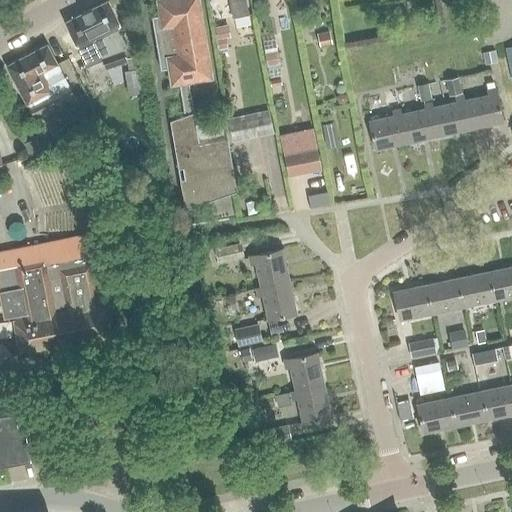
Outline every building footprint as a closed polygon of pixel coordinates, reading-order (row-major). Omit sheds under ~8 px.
[(179,83),(185,116),(170,122),(186,210),(238,190),(222,103),(216,105),(221,118),(196,123),(189,82),(211,77),(197,0),(163,0),(157,1),(160,16),(152,18),(152,16),(151,16),(161,72),(162,72),(162,71),(169,69),(172,85),(179,83)] [(229,0),(233,19),(249,15),(245,0),(229,0)] [(108,1),(65,22),(75,44),(86,68),(102,60),(105,69),(126,61),(122,50),(128,47),(122,34),(117,23),(118,23),(108,1)] [(228,25),(214,27),(216,39),(226,38),(226,39),(230,38),(228,25)] [(332,45),(329,31),(316,33),(319,47),(332,45)] [(216,39),(216,40),(218,50),(228,48),(226,39),(226,38),(216,39)] [(74,98),(57,65),(47,45),(6,66),(26,104),(27,104),(35,119),(74,98)] [(278,51),(264,53),(266,66),(280,64),(278,51)] [(392,75),(380,78),(382,90),(394,87),(392,75)] [(459,77),(446,80),(449,96),(455,95),(463,94),(459,77)] [(432,100),(428,83),(417,85),(420,102),(423,102),(431,100),(432,100)] [(463,97),(469,127),(501,120),(495,87),(487,89),(487,92),(463,97)] [(432,103),(438,133),(469,127),(463,97),(463,94),(455,95),(455,99),(432,103)] [(400,110),(406,139),(438,133),(432,103),(432,104),(431,100),(423,102),(424,105),(400,110)] [(406,139),(400,110),(399,106),(391,108),(391,112),(369,117),(374,146),(406,139)] [(274,133),(270,113),(229,122),(233,142),(274,133)] [(316,145),(313,129),(296,132),(299,148),(316,145)] [(37,138),(24,143),(29,159),(43,154),(37,138)] [(321,169),(316,145),(282,152),(287,176),(321,169)] [(308,196),(310,208),(330,204),(327,192),(308,196)] [(0,291),(6,291),(9,298),(3,300),(6,307),(9,312),(15,310),(18,316),(13,317),(12,317),(16,336),(14,353),(19,353),(20,358),(34,355),(115,339),(107,298),(99,300),(92,261),(87,235),(32,246),(0,252),(0,291)] [(217,264),(241,258),(238,246),(214,252),(217,264)] [(259,288),(259,289),(289,283),(282,251),(253,258),(253,259),(249,260),(250,267),(254,266),(259,288)] [(511,294),(511,265),(487,271),(493,298),(511,294)] [(493,298),(487,271),(455,277),(461,305),(493,298)] [(461,305),(455,277),(424,284),(430,311),(461,305)] [(289,283),(259,289),(259,288),(255,289),(257,297),(261,296),(267,321),(296,314),(289,283)] [(430,311),(424,284),(392,291),(397,318),(430,311)] [(234,329),(238,347),(262,341),(258,324),(234,329)] [(448,333),(452,348),(452,349),(468,346),(468,345),(464,329),(448,333)] [(478,344),(487,342),(486,341),(484,330),(475,332),(478,343),(478,344)] [(434,351),(432,337),(407,342),(410,356),(434,351)] [(511,343),(501,346),(503,358),(511,356),(511,343)] [(275,344),(252,349),(255,362),(278,357),(275,344)] [(251,348),(240,351),(242,360),(253,358),(251,348)] [(494,349),(471,353),(473,365),(497,360),(494,349)] [(295,393),(323,387),(316,355),(289,361),(289,362),(284,363),(286,371),(290,370),(295,393)] [(446,362),(448,371),(458,369),(455,360),(446,362)] [(442,376),(439,361),(413,366),(417,382),(442,376)] [(442,376),(417,382),(419,394),(445,389),(442,376)] [(323,387),(295,393),(291,394),(293,402),(297,401),(303,425),(331,418),(323,387)] [(480,394),(486,421),(511,415),(511,389),(511,387),(480,394)] [(486,421),(480,394),(449,401),(455,428),(486,421)] [(409,400),(396,403),(400,422),(413,419),(409,400)] [(455,428),(449,401),(417,408),(423,435),(455,428)] [(14,408),(0,411),(0,461),(30,456),(29,456),(32,455),(26,424),(23,424),(22,418),(26,418),(25,408),(16,410),(16,408),(14,408)] [(259,434),(262,448),(290,442),(286,428),(259,434)]
